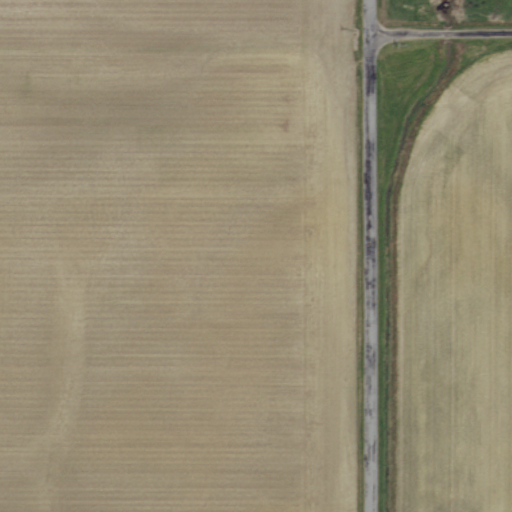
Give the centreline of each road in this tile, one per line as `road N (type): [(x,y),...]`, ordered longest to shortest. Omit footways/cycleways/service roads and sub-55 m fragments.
road 1 (residential): [(367,511),(362,0)]
road 2 (residential): [(364,34),(511,31)]
